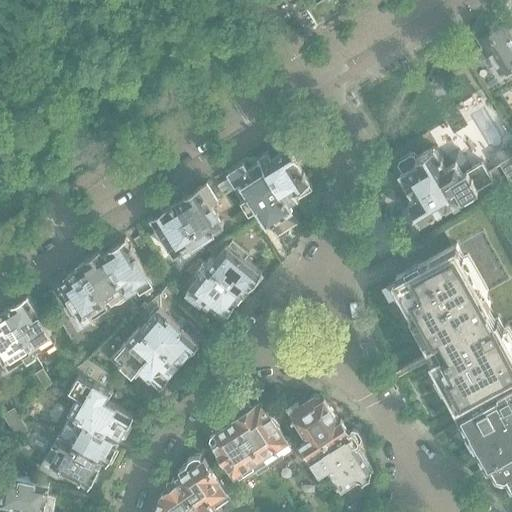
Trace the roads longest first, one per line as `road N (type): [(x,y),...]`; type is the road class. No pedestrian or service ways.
road 1 (residential): [(0,258),(307,68)]
road 2 (residential): [(317,298),(356,178),(322,85)]
road 3 (residential): [(120,511),(167,434),(213,386),(269,359)]
road 4 (unknown): [(162,0),(0,70)]
road 5 (residential): [(411,486),(350,361)]
road 6 (residential): [(307,68),(419,0)]
